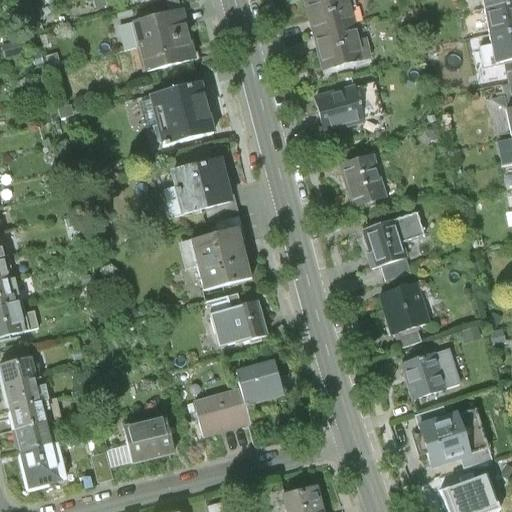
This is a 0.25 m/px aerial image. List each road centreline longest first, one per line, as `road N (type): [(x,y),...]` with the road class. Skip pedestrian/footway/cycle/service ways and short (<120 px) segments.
road 1 (tertiary): [(355,438),(236,0)]
road 2 (residential): [(355,438),(75,511)]
